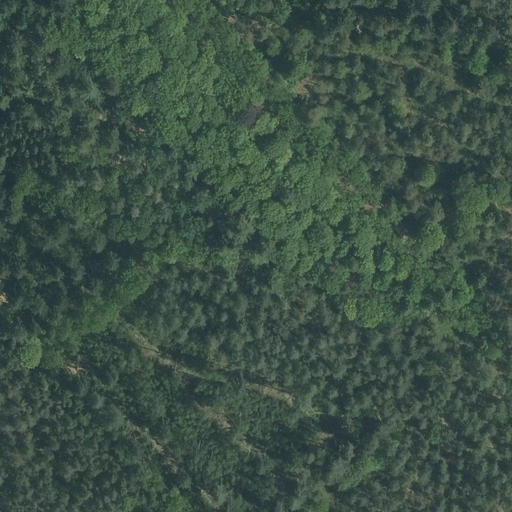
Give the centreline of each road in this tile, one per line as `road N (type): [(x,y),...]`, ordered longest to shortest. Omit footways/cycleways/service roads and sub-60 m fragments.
road 1 (track): [(0,165),(496,333),(511,349)]
road 2 (track): [(496,333),(183,0)]
road 3 (track): [(174,511),(0,330)]
road 4 (track): [(472,325),(398,511)]
